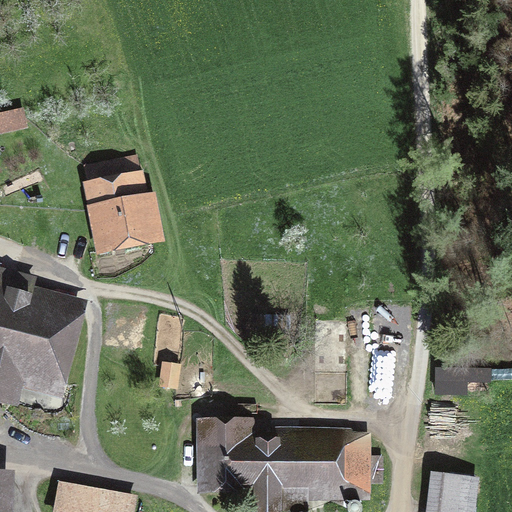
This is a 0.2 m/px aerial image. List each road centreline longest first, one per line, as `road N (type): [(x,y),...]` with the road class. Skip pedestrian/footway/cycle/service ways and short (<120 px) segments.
road 1 (track): [(418,0),(421,361)]
road 2 (track): [(167,491),(182,435),(206,408),(256,404),(339,414),(384,431),(406,454)]
road 3 (track): [(109,481),(88,445),(88,318),(78,286),(0,245)]
